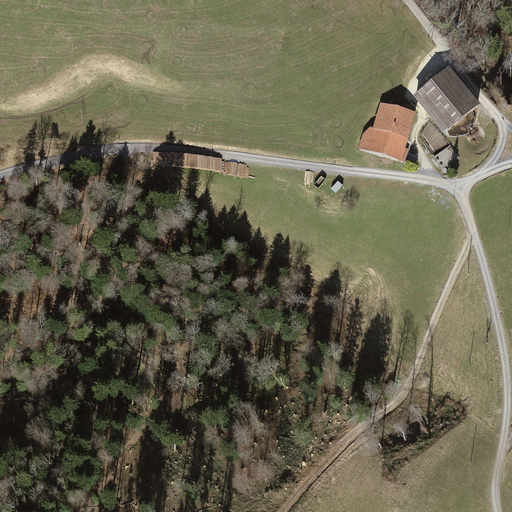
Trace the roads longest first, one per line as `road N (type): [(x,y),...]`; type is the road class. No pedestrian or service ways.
road 1 (residential): [(457,187),(136,147),(0,173)]
road 2 (track): [(473,233),(398,401),(336,449),(282,511)]
road 3 (unclassified): [(500,511),(507,345),(457,187)]
road 4 (track): [(406,0),(503,122)]
road 5 (track): [(503,122),(503,108),(474,64),(456,0)]
